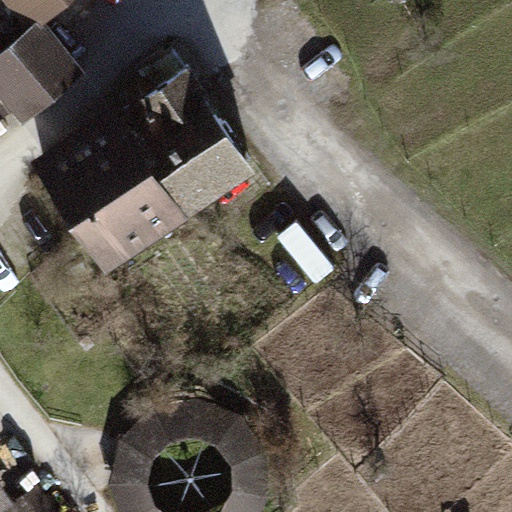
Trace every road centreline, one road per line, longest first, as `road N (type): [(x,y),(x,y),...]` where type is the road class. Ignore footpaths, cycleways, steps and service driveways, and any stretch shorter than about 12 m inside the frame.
road 1 (unclassified): [(214,0),(180,22),(295,167),(511,341)]
road 2 (track): [(180,22),(0,160)]
road 3 (track): [(0,367),(108,511)]
